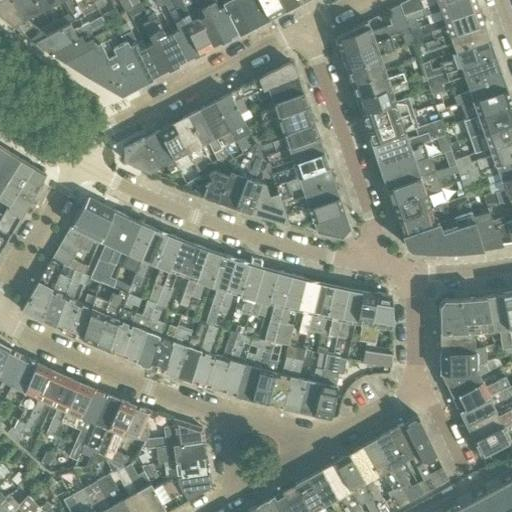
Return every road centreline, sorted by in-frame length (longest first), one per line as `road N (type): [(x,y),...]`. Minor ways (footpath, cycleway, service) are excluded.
road 1 (residential): [(82,165),(256,238),(374,265)]
road 2 (residential): [(82,165),(101,131),(304,26)]
road 3 (residential): [(374,265),(368,212),(304,26)]
road 4 (residential): [(226,412),(149,390),(0,321)]
road 5 (residential): [(0,295),(82,165)]
road 6 (residential): [(421,391),(412,367),(411,271)]
road 7 (residential): [(313,446),(421,391)]
